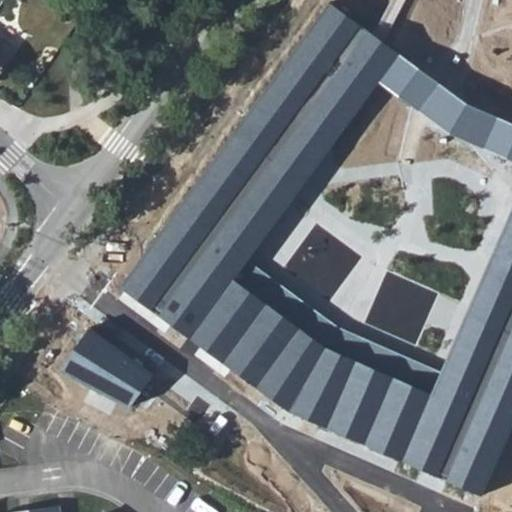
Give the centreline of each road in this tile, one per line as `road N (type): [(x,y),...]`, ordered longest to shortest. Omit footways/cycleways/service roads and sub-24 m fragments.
road 1 (residential): [(229,0),(71,214)]
road 2 (residential): [(0,311),(71,214)]
